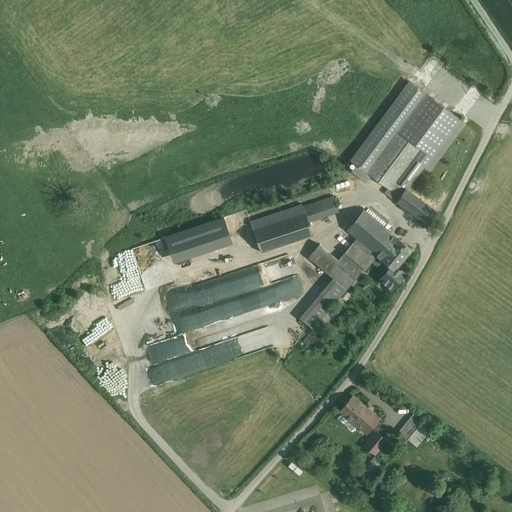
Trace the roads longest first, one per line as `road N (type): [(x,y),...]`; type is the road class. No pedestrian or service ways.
road 1 (unclassified): [(511,90),(409,289),(345,384),(229,511)]
road 2 (track): [(224,511),(138,415),(129,386),(139,326)]
